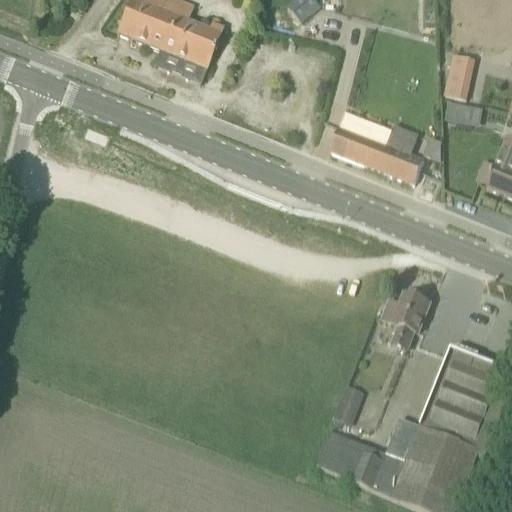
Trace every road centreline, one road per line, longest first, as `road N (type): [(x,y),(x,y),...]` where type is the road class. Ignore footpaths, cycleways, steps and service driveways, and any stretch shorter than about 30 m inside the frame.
road 1 (secondary): [(511,272),(36,85)]
road 2 (unclassified): [(0,237),(36,85)]
